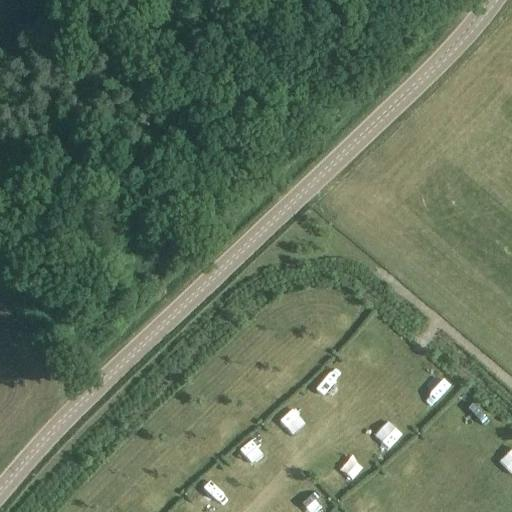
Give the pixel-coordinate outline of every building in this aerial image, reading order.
[(377,362),(388,346),(374,336),(363,352),(377,362)] [(424,366),(404,368),(407,386),(426,384),(424,366)] [(328,374),(316,383),(327,397),(339,387),(328,374)] [(264,391),(251,400),(262,415),(275,406),(264,391)] [(452,435),(473,428),(466,408),(445,415),(452,435)] [(274,421),(295,444),(308,431),(287,409),(274,421)] [(238,462),(251,476),(265,463),(252,449),(238,462)] [(511,451),(508,449),(495,465),(511,478),(511,451)]
